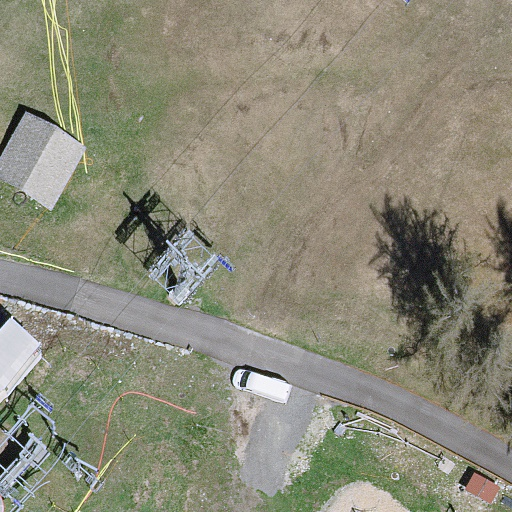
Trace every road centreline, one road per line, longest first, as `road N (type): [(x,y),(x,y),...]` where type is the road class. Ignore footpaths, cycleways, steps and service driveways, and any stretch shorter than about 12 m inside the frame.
road 1 (track): [(207,338),(403,105),(443,74),(511,41)]
road 2 (track): [(207,338),(269,354),(511,477)]
road 3 (track): [(0,284),(207,338)]
